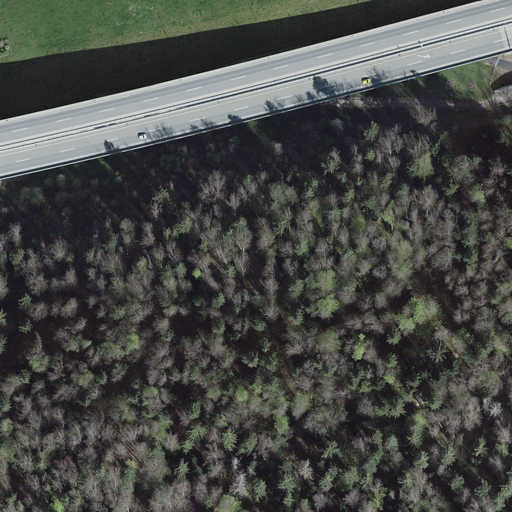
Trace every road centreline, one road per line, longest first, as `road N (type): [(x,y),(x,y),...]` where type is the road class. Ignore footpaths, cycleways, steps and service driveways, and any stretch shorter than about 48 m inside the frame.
road 1 (motorway): [(0,164),(511,36)]
road 2 (motorway): [(511,5),(0,132)]
